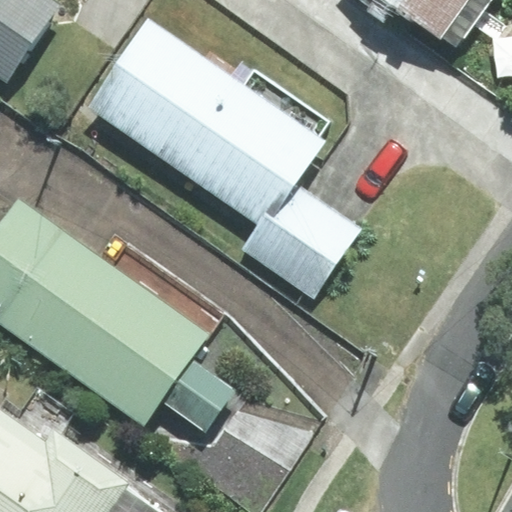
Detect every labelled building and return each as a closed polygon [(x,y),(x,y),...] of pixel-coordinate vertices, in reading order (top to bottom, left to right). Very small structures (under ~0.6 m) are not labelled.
[(0,0),(0,75),(14,86),(72,4),(66,0),(0,0)] [(450,36),(477,0),(384,0),(377,10),(394,22),(407,4),(450,36)] [(248,246),(328,304),(378,235),(312,187),(346,140),(172,14),(107,104),(267,220),(248,246)] [(220,427),(249,386),(210,358),(229,331),(33,191),(0,236),(0,315),(159,429),(181,399),(220,427)] [(0,511),(135,511),(152,488),(0,383),(0,511)]
